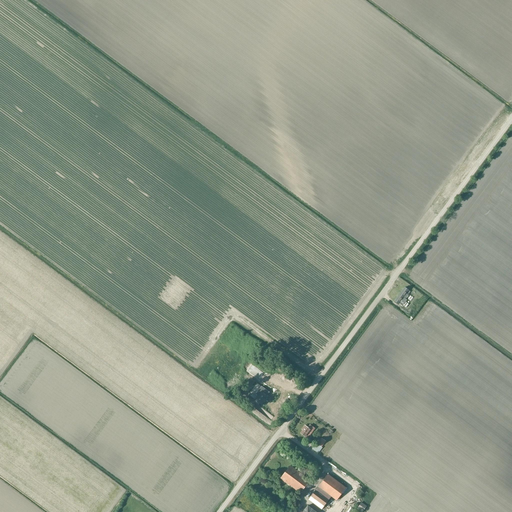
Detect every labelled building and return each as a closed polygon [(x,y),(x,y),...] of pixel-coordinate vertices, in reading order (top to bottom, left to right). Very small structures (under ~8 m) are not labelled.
[(406,299),(407,298),(409,295),(408,295),(410,292),(409,291),(409,290),(405,287),(394,302),(398,305),(400,303),(403,305),(407,300),(406,299)] [(269,392),(262,387),(257,394),(257,395),(258,396),(255,400),(261,405),(264,402),(266,400),(266,399),(268,396),(267,395),(269,392)] [(308,438),(315,428),(310,424),(308,427),(305,425),(301,429),(302,430),(300,433),(308,438)] [(328,443),(332,439),(327,435),(324,439),(328,443)] [(318,453),(322,448),(322,447),(326,441),(322,438),(317,444),(319,445),(315,450),(318,453)] [(291,466),(281,479),(300,494),(310,480),(291,466)] [(346,488),(328,474),(308,500),(322,510),(331,497),(337,501),(346,488)] [(360,511),(362,511),(367,506),(362,502),(357,509),(360,511)]
